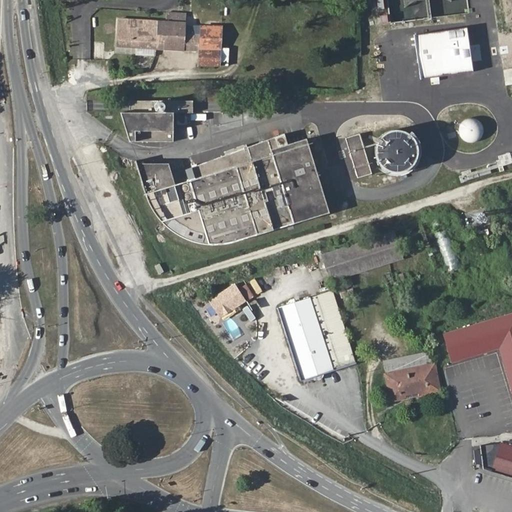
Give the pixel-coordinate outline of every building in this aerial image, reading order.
[(185,13),(167,12),(166,21),(119,20),(117,48),(184,52),(185,50),(199,51),(199,65),(220,66),(221,46),(201,45),(201,27),(186,26),(185,13)] [(201,45),(221,46),(222,28),(201,27),(201,45)] [(470,43),(470,30),(427,28),(427,41),(470,43)] [(494,39),(495,31),(476,31),(475,39),(494,39)] [(195,102),(127,104),(127,116),(118,116),(127,145),(171,144),(170,115),(195,114),(195,102)] [(482,141),(484,120),(461,119),(460,139),(482,141)] [(382,169),(388,173),(396,174),(403,172),(409,169),(414,163),(416,156),(416,149),(414,142),(410,137),(404,133),(398,131),(391,131),(385,134),(379,138),(376,143),(374,150),(374,157),(377,164),(382,169)] [(362,132),(346,137),(357,177),(374,173),(362,132)] [(167,166),(134,167),(144,198),(150,211),(154,218),(163,228),(170,234),(185,242),(193,245),(202,247),(217,247),(224,246),(230,245),(328,214),(304,140),(285,146),(282,135),(183,172),(187,183),(173,187),(167,166)] [(212,148),(188,150),(189,159),(213,156),(212,148)] [(444,273),(458,270),(447,216),(433,219),(444,273)] [(400,258),(392,229),(321,252),(323,259),(330,280),(400,258)] [(475,233),(477,238),(490,234),(488,229),(475,233)] [(235,281),(210,298),(221,315),(246,298),(235,281)] [(241,288),(249,299),(255,294),(247,284),(241,288)] [(311,299),(333,370),(356,363),(334,292),(311,299)] [(302,381),(333,370),(311,299),(279,310),(302,381)] [(250,321),(257,317),(250,305),(243,308),(250,321)] [(511,314),(442,336),(451,364),(498,349),(511,396),(511,314)] [(383,361),(387,377),(435,366),(431,350),(383,361)] [(435,366),(387,377),(393,402),(406,399),(406,396),(440,389),(435,366)] [(479,447),(482,469),(511,477),(511,448),(499,444),(479,447)]
